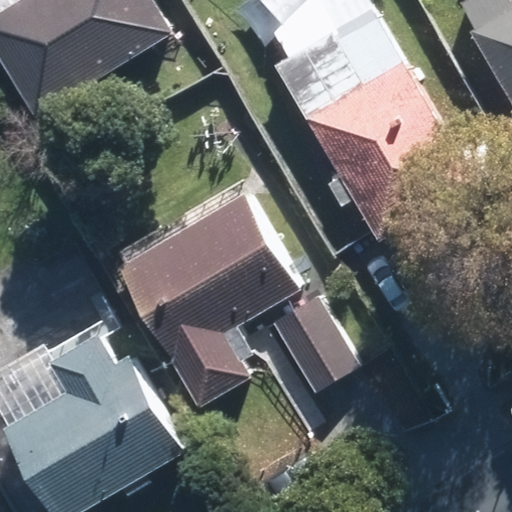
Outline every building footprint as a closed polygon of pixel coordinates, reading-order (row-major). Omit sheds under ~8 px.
[(0,35),(49,113),(187,26),(170,0),(19,0),(0,12),(0,35)] [(511,0),(473,0),(486,24),(483,26),(511,76),(511,0)] [(286,58),(390,238),(487,180),(415,55),(413,56),(383,3),(344,25),(286,58)] [(237,327),(313,284),(258,188),(133,260),(212,400),(263,372),(237,327)] [(511,259),(496,268),(511,296),(511,259)] [(327,287),(279,316),(322,388),(370,359),(327,287)] [(129,356),(111,326),(60,356),(76,385),(15,420),(68,511),(82,511),(198,445),(142,348),(129,356)]
